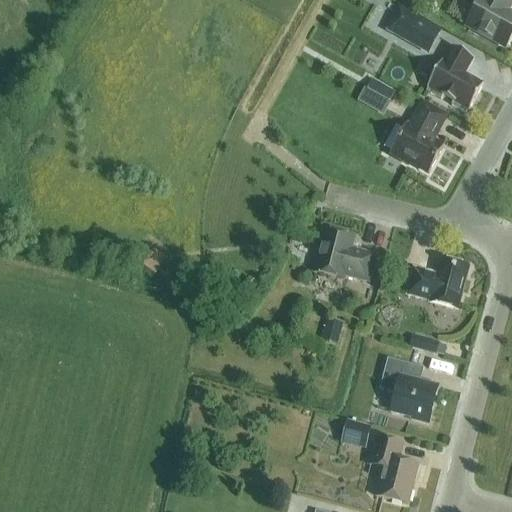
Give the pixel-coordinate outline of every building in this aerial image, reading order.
[(505,46),(511,33),(511,18),(504,14),(511,0),(482,0),(468,26),(505,46)] [(398,11),(389,29),(429,51),(439,33),(398,11)] [(468,112),(483,86),(465,75),(473,60),(452,48),(444,64),(441,62),(426,89),(428,89),(426,93),(440,101),(442,97),(452,103),(450,107),(465,115),(467,111),(468,112)] [(390,103),(395,93),(373,80),(367,91),(390,103)] [(431,142),(445,118),(422,105),(410,127),(406,125),(389,156),(408,166),(409,164),(428,175),(443,149),(431,142)] [(368,284),(375,257),(351,251),(354,239),(323,232),(312,274),(343,282),(344,278),(368,284)] [(144,264),(157,272),(166,256),(153,248),(144,264)] [(413,269),(406,297),(429,302),(429,304),(458,311),(468,269),(440,261),(436,275),(413,269)] [(249,277),(238,295),(251,302),(262,285),(249,277)] [(321,343),(337,348),(343,324),(327,320),(321,343)] [(434,354),(437,343),(412,337),(409,348),(434,354)] [(428,425),(437,387),(408,380),(412,366),(387,360),(379,391),(394,395),(390,414),(411,419),(410,421),(428,425)] [(369,442),(372,429),(348,423),(345,435),(369,442)] [(407,506),(417,467),(398,462),(402,446),(375,439),(368,465),(383,469),(375,498),(407,506)]
